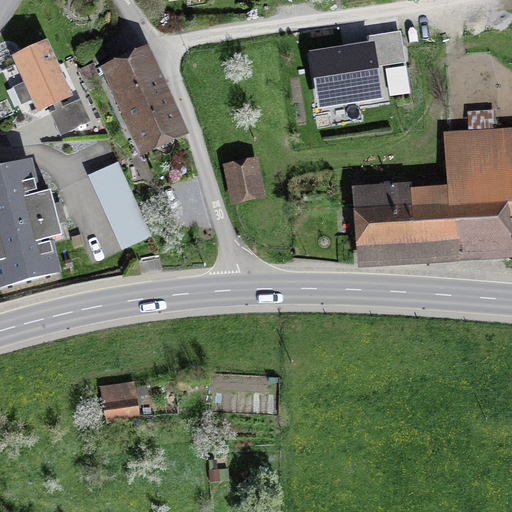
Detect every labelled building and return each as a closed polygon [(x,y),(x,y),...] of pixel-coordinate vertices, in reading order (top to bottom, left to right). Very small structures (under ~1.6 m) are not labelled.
[(384,96),(412,92),(403,31),(368,36),(370,48),(311,57),(319,115),(386,105),(384,96)] [(98,49),(79,57),(84,69),(103,61),(98,49)] [(37,51),(3,68),(30,124),(65,107),(37,51)] [(142,57),(94,79),(134,167),(183,145),(142,57)] [(73,108),(44,121),(55,145),(84,132),(73,108)] [(511,134),(432,142),(437,199),(349,207),(355,279),(508,266),(504,228),(511,226),(511,134)] [(251,168),(218,175),(226,215),(260,208),(251,168)] [(22,169),(0,175),(0,299),(55,284),(22,169)] [(114,170),(83,185),(117,258),(149,244),(114,170)] [(132,389),(96,393),(101,431),(137,426),(132,389)]
